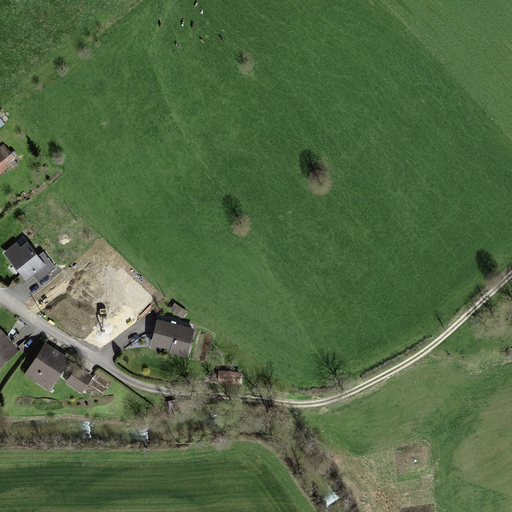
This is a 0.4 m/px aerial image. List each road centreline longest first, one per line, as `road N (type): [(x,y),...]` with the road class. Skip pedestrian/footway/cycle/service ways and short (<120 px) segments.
road 1 (track): [(106,367),(141,388),(319,404),(407,362),(511,270)]
road 2 (residential): [(0,294),(106,367)]
